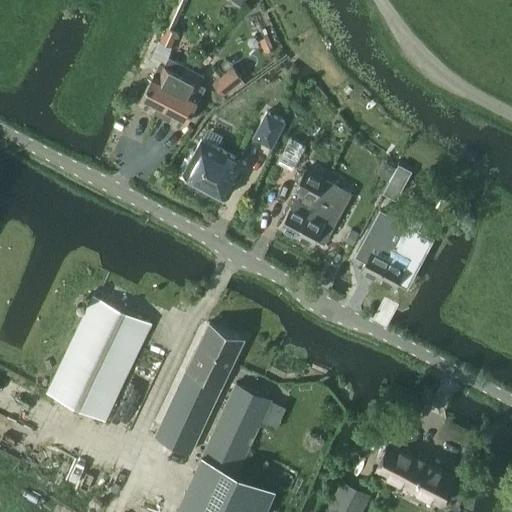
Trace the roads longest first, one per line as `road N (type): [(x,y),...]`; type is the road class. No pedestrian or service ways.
road 1 (unclassified): [(511,402),(0,130)]
road 2 (unclassified): [(511,113),(426,63),(381,0)]
